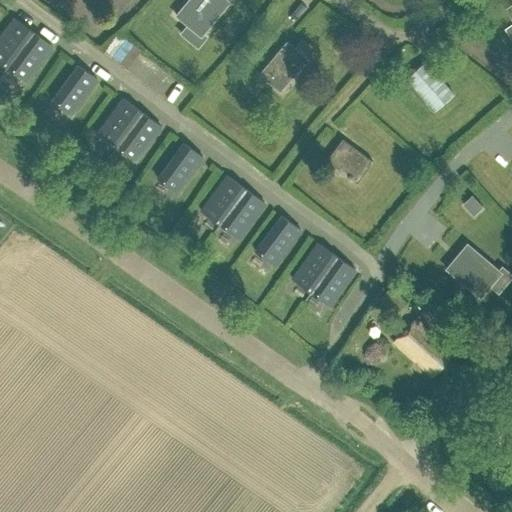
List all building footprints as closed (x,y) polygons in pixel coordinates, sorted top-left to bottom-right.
[(222,0),(181,0),(171,12),(194,34),(224,2),(222,0)] [(0,36),(0,63),(6,68),(32,32),(13,19),(0,36)] [(109,48),(128,61),(140,43),(122,30),(109,48)] [(32,32),(6,68),(25,82),(51,46),(32,32)] [(304,62),(283,44),(258,74),(279,92),(304,62)] [(453,95),(424,61),(406,77),(435,111),(453,95)] [(96,80),(77,65),(51,101),(70,115),(96,80)] [(114,147),(140,112),(122,98),(96,133),(114,147)] [(159,126),(140,112),(114,147),(133,161),(159,126)] [(373,161),(342,138),(325,160),(356,183),(373,161)] [(202,157),(183,143),(156,178),(175,192),(202,157)] [(218,224),(244,188),(225,174),(199,210),(218,224)] [(218,224),(237,238),(263,202),(244,188),(218,224)] [(299,229),(280,215),(253,250),(273,264),(299,229)] [(335,255),(316,242),(291,278),(310,291),(335,255)] [(466,244),(446,268),(479,296),(500,272),(466,244)] [(354,269),(335,255),(310,291),(329,305),(354,269)] [(414,292),(399,277),(379,298),(394,313),(414,292)] [(453,354),(414,318),(393,341),(432,376),(453,354)]
